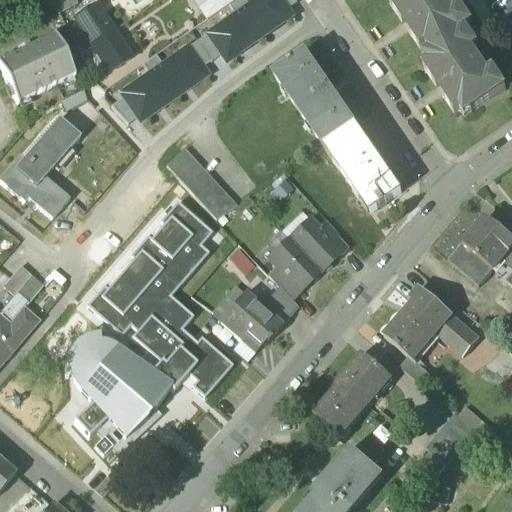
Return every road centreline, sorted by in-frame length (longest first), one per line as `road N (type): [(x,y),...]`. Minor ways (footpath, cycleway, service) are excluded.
road 1 (residential): [(452,181),(181,511)]
road 2 (residential): [(316,0),(452,181)]
road 3 (residential): [(0,428),(89,511)]
